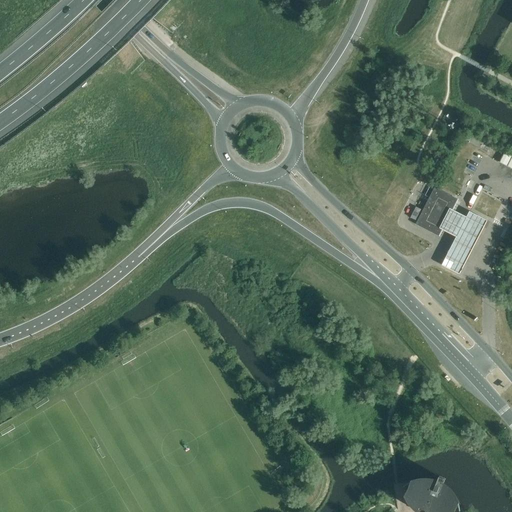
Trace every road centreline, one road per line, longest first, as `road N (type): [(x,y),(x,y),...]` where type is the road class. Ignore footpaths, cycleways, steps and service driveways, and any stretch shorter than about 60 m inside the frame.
road 1 (primary): [(511,378),(292,160)]
road 2 (motorway): [(158,232),(224,203),(248,203),(393,285)]
road 3 (motorway): [(0,337),(100,283),(158,232)]
road 4 (motorway): [(0,121),(140,0)]
road 5 (primary): [(393,285),(511,421)]
road 6 (primary): [(230,115),(110,0)]
road 7 (primary): [(277,174),(393,285)]
road 8 (motorway): [(291,120),(364,0)]
